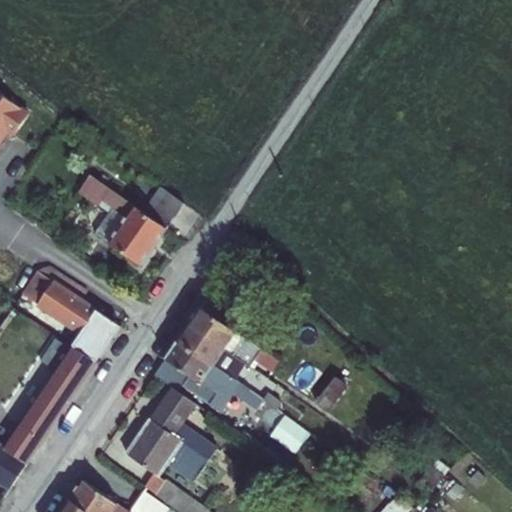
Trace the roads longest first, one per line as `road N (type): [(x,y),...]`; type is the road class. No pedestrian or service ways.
road 1 (residential): [(26,511),(371,0)]
road 2 (track): [(219,226),(459,448)]
